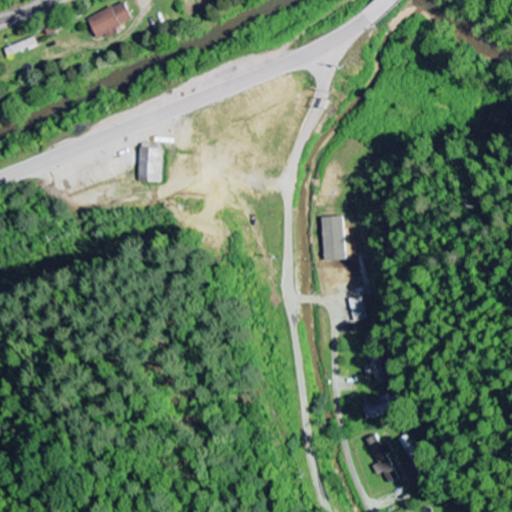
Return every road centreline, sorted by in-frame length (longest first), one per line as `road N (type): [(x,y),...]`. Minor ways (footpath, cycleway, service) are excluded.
road 1 (residential): [(313,52),(324,89),(293,174),(288,273),(306,434),(328,511)]
road 2 (secondary): [(383,0),(313,52),(0,182)]
road 3 (residential): [(289,301),(325,302),(338,314),(340,419),(366,500)]
